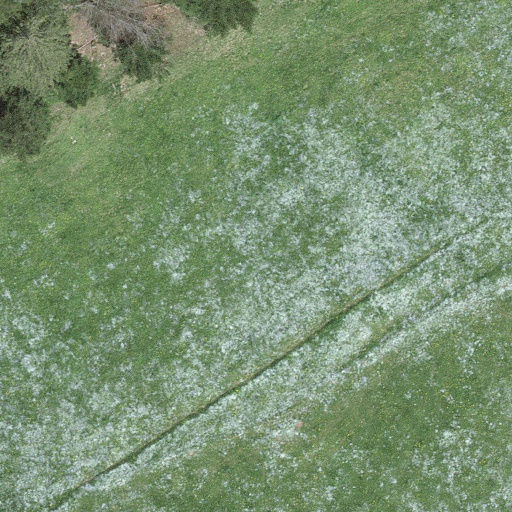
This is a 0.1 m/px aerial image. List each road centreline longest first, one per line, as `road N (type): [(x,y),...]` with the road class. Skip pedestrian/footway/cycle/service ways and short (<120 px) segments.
road 1 (track): [(511,284),(61,511)]
road 2 (track): [(0,142),(253,0)]
